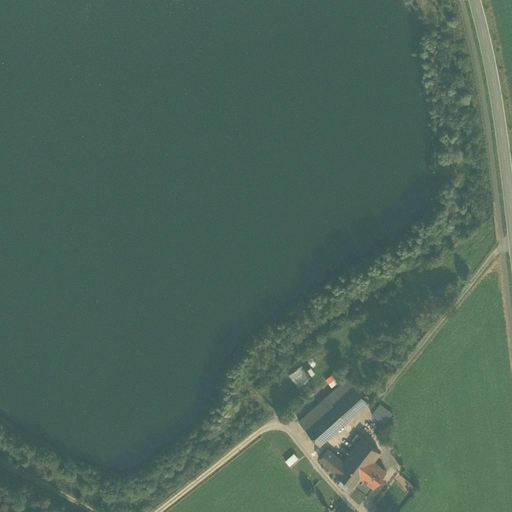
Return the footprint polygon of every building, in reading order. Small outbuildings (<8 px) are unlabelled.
[(302,364),(288,373),(297,386),(311,377),(302,364)] [(324,378),(330,386),(338,381),(333,372),(324,378)] [(347,378),(298,421),(319,444),(368,401),(347,378)] [(370,414),(384,424),(393,412),(379,402),(370,414)] [(356,443),(342,462),(360,477),(373,461),(379,452),(356,433),(351,440),(356,443)] [(386,471),(373,461),(360,477),(342,462),(326,449),(320,458),(353,486),(354,485),(366,495),(372,487),(373,487),(386,471)]
